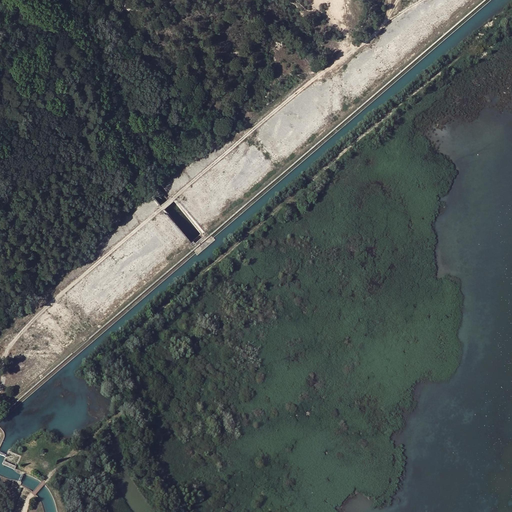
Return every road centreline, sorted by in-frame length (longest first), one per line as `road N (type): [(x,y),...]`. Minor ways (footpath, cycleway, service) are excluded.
road 1 (track): [(25,511),(46,479),(117,415),(121,399),(101,362),(481,37)]
road 2 (track): [(0,389),(5,352),(41,311),(384,22),(388,0)]
